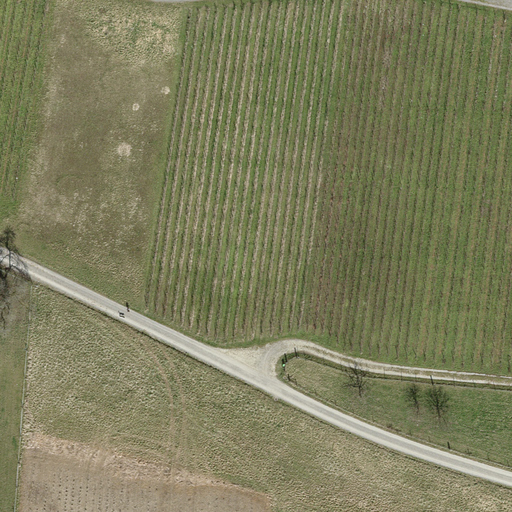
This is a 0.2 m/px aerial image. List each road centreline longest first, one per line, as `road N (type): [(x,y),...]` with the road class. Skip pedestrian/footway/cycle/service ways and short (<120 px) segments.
road 1 (track): [(0,253),(287,395),(422,452),(511,479)]
road 2 (track): [(255,376),(264,357),(295,343),(387,368),(511,380)]
